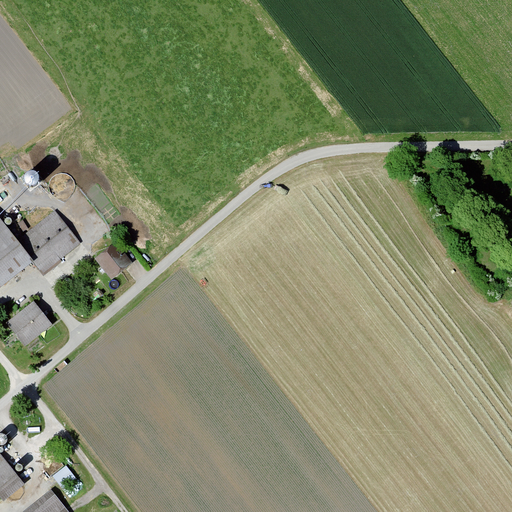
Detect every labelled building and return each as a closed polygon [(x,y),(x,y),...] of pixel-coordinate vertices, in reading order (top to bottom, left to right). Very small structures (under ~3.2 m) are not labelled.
[(0,215),(0,280),(29,258),(33,263),(37,260),(46,271),(53,265),(51,263),(80,240),(55,208),(17,238),(0,215)] [(112,249),(98,259),(103,265),(105,265),(108,269),(107,271),(112,276),(128,263),(118,250),(114,252),(112,249)] [(33,304),(9,324),(25,344),(49,324),(33,304)] [(0,455),(0,495),(2,498),(22,482),(0,455)] [(76,479),(66,466),(52,476),(63,489),(76,479)] [(56,511),(63,507),(52,492),(26,511),(56,511)]
